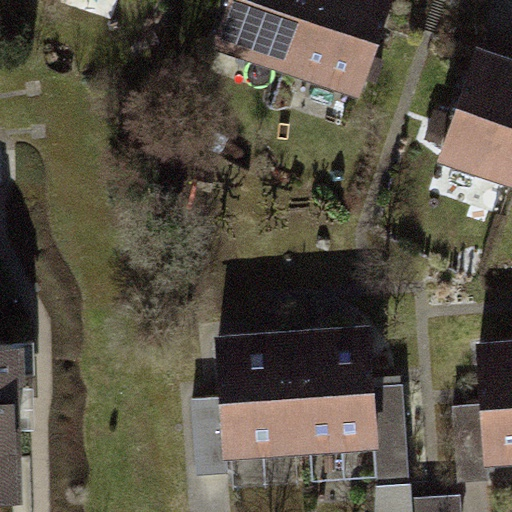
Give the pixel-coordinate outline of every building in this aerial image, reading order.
[(311,0),(232,0),(220,36),(291,60),(311,0)] [(390,0),(311,0),(291,60),(362,84),(390,0)] [(511,61),(480,51),(446,149),(511,171),(511,61)] [(371,330),(296,336),(304,440),(379,434),(382,484),(412,482),(405,383),(375,385),(371,330)] [(296,336),(221,340),(225,396),(196,398),(201,472),(230,470),(229,445),(304,440),(296,336)] [(0,488),(16,488),(12,372),(17,372),(17,357),(16,341),(0,341),(0,488)] [(511,450),(511,345),(481,347),(485,403),(457,405),(462,479),(492,477),(490,452),(511,450)] [(464,511),(464,494),(413,497),(413,511),(464,511)]
